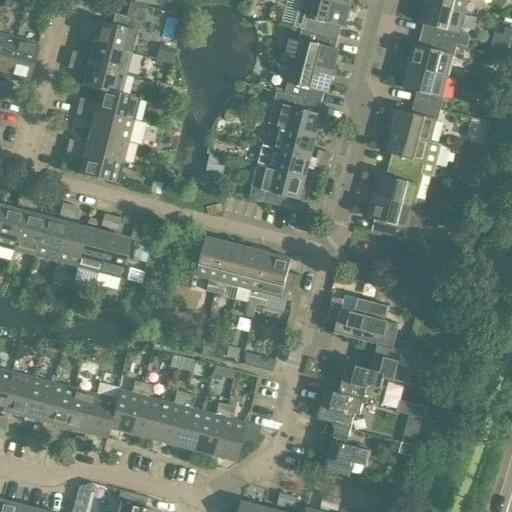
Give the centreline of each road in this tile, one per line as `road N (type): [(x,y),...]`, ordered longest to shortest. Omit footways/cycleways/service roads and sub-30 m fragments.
road 1 (residential): [(328,249),(33,172)]
road 2 (residential): [(328,249),(356,143),(351,112),(379,0)]
road 3 (residential): [(270,466),(328,249)]
road 4 (residential): [(0,470),(54,484),(73,467),(203,503)]
road 5 (residential): [(33,172),(74,0)]
